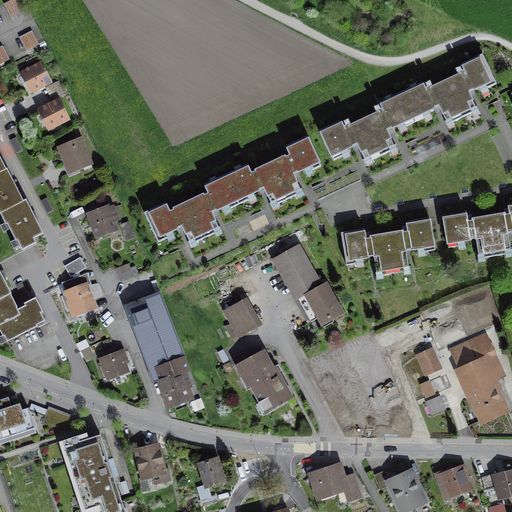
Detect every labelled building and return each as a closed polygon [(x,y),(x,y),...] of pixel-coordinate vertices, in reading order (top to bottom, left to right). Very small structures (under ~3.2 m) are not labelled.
[(15,0),(10,3),(17,16),(22,13),(15,0)] [(17,16),(10,3),(3,6),(10,20),(17,16)] [(26,36),(33,49),(38,46),(31,33),(26,36)] [(26,53),(33,49),(26,36),(19,40),(26,53)] [(441,80),(459,117),(473,109),(464,91),(474,86),(477,91),(492,84),(478,55),(456,66),(458,71),(441,80)] [(39,64),(17,75),(27,95),(49,84),(39,64)] [(443,124),(459,117),(441,80),(421,89),(418,84),(397,94),(409,118),(433,106),(443,124)] [(57,83),(45,89),(51,100),(63,94),(57,83)] [(382,131),(409,118),(397,94),(375,105),(377,110),(358,119),(375,153),(389,146),(382,131)] [(57,100),(34,111),(44,132),(67,121),(57,100)] [(360,161),(375,153),(358,119),(338,129),(336,123),(315,133),(328,161),(345,153),(343,149),(352,145),(360,161)] [(79,138),(55,148),(66,175),(90,165),(79,138)] [(265,163),(282,201),(296,195),(287,173),(292,171),(293,174),(314,164),(302,139),(280,149),(283,156),(280,158),(279,156),(265,163)] [(16,140),(10,143),(16,156),(22,153),(16,140)] [(269,207),(282,201),(265,163),(248,170),(249,172),(245,173),(242,167),(221,177),(231,200),(259,187),(269,207)] [(0,214),(23,203),(7,172),(4,173),(0,174),(0,214)] [(205,212),(231,200),(221,177),(198,187),(202,194),(198,196),(197,194),(182,201),(198,235),(212,228),(205,212)] [(182,242),(198,235),(182,201),(166,208),(167,210),(163,211),(160,204),(140,214),(153,242),(168,235),(167,231),(176,227),(182,242)] [(23,203),(0,214),(0,216),(5,226),(6,226),(14,241),(15,241),(21,252),(35,246),(32,241),(42,236),(26,202),(23,203)] [(106,206),(83,214),(93,240),(116,231),(113,223),(117,221),(112,206),(107,208),(106,206)] [(511,208),(507,210),(508,217),(503,218),(503,216),(487,219),(493,255),(504,253),(502,237),(511,235),(511,208)] [(445,246),(474,241),(479,240),(482,257),(493,255),(487,219),(471,222),(471,224),(466,225),(465,216),(440,221),(445,246)] [(399,233),(383,236),(390,276),(401,274),(397,254),(409,252),(415,251),(416,255),(434,252),(428,222),(403,227),(405,234),(399,235),(399,233)] [(128,223),(119,226),(125,242),(134,239),(128,223)] [(361,261),(371,259),(375,258),(379,278),(390,276),(383,236),(368,239),(368,241),(363,242),(362,234),(339,238),(345,267),(361,264),(361,261)] [(297,247),(270,262),(306,326),(315,321),(321,332),(344,319),(325,286),(321,289),(297,247)] [(79,261),(64,269),(69,279),(84,270),(79,261)] [(127,266),(115,271),(120,284),(132,280),(127,266)] [(83,275),(59,284),(63,294),(84,286),(87,285),(83,275)] [(0,299),(9,295),(0,276),(0,299)] [(63,294),(59,296),(70,322),(94,313),(84,286),(63,294)] [(492,287),(426,307),(438,346),(469,336),(464,323),(473,320),(475,326),(501,318),(492,287)] [(159,294),(121,308),(149,385),(154,384),(156,383),(151,370),(152,369),(182,358),(159,294)] [(9,295),(0,299),(0,333),(2,338),(4,337),(7,343),(44,325),(43,323),(43,322),(39,314),(42,313),(35,300),(24,305),(25,308),(18,311),(9,295)] [(244,302),(221,314),(234,340),(257,328),(244,302)] [(485,337),(450,352),(458,370),(452,373),(477,431),(509,416),(495,383),(503,379),(485,337)] [(431,351),(414,359),(424,380),(441,373),(431,351)] [(122,352),(94,361),(102,385),(127,377),(123,366),(126,365),(122,352)] [(362,353),(336,366),(366,426),(392,413),(362,353)] [(260,355),(232,370),(244,394),(248,392),(262,419),(291,404),(274,371),(269,373),(260,355)] [(154,384),(164,412),(191,402),(186,390),(193,388),(182,358),(151,370),(156,383),(154,384)] [(430,383),(419,388),(424,401),(435,397),(430,383)] [(439,400),(425,405),(430,418),(445,413),(439,400)] [(200,402),(190,406),(193,415),(203,411),(200,402)] [(15,407),(0,412),(0,443),(32,432),(26,414),(19,416),(15,407)] [(71,418),(47,410),(41,428),(64,436),(71,418)] [(83,435),(52,445),(72,511),(118,511),(97,440),(86,443),(83,435)] [(157,447),(130,454),(131,456),(138,487),(166,480),(157,447)] [(215,459),(195,465),(202,490),(223,484),(215,459)] [(337,466),(303,476),(312,505),(342,496),(345,505),(360,501),(353,478),(342,481),(337,466)] [(464,467),(434,478),(444,504),(473,493),(464,467)] [(410,472),(384,484),(396,511),(410,511),(425,505),(410,472)] [(511,473),(490,479),(495,502),(511,498),(511,473)] [(493,511),(506,511),(504,503),(492,506),(493,511)]
